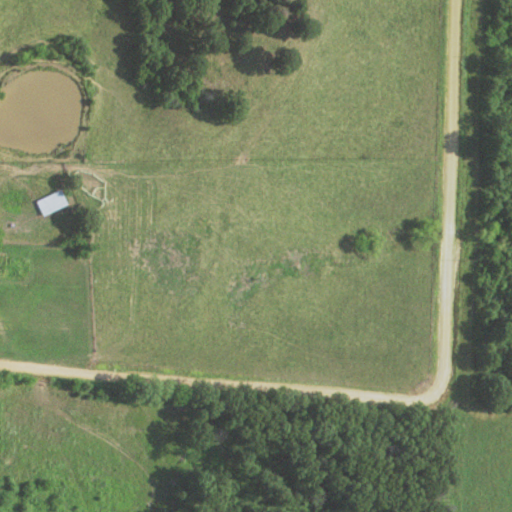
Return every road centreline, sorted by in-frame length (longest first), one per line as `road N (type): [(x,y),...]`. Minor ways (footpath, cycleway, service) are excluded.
road 1 (residential): [(0,364),(417,403),(438,393)]
road 2 (residential): [(438,393),(454,357),(463,0)]
